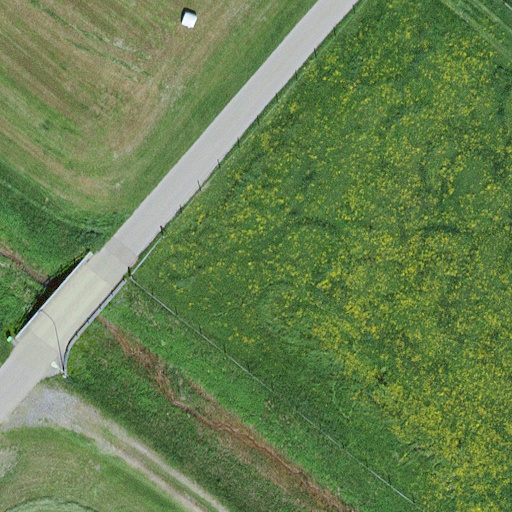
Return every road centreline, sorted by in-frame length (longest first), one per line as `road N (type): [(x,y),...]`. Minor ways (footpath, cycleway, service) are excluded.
road 1 (unclassified): [(333,0),(0,396)]
road 2 (track): [(0,352),(204,511)]
